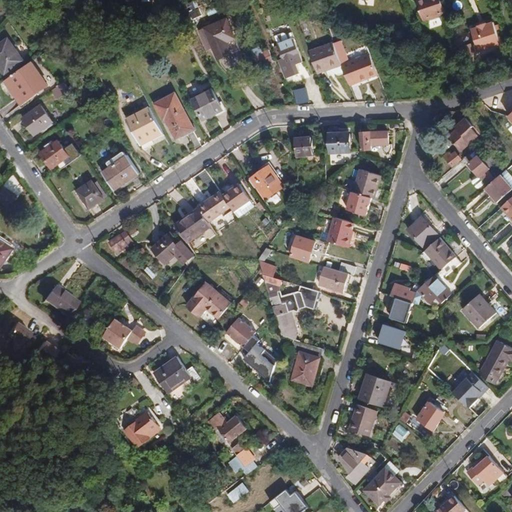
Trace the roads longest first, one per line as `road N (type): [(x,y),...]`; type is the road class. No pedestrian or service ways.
road 1 (residential): [(77,243),(266,118),(421,107)]
road 2 (residential): [(315,455),(406,172)]
road 3 (residential): [(181,335),(135,366),(114,368),(5,292)]
road 4 (residential): [(315,455),(181,335)]
road 5 (residential): [(401,511),(511,397)]
road 6 (residential): [(406,172),(511,284)]
road 7 (residential): [(181,335),(77,243)]
road 8 (residential): [(77,243),(0,134)]
